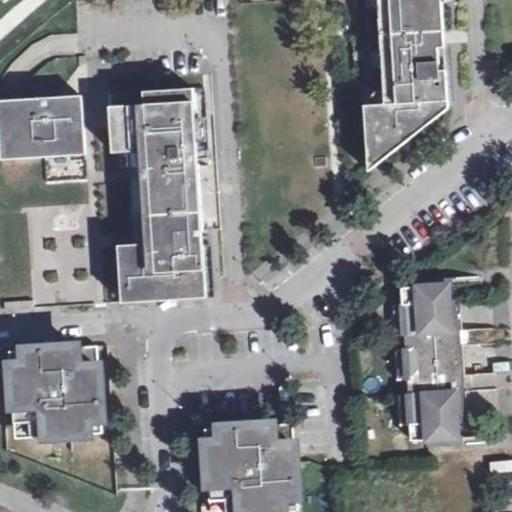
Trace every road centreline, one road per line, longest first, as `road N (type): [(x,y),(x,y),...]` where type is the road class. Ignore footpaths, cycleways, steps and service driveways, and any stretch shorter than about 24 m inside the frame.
road 1 (unclassified): [(154,323),(285,304),(511,126)]
road 2 (unclassified): [(165,511),(154,323)]
road 3 (residential): [(0,332),(154,323)]
